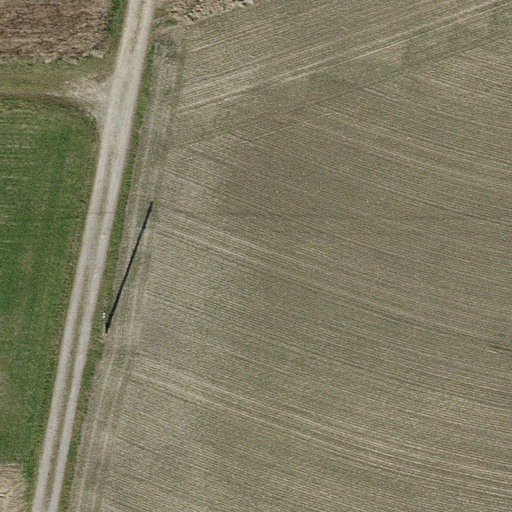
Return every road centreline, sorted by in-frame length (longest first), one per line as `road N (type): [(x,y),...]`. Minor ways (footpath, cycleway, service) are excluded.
road 1 (track): [(54,511),(166,0)]
road 2 (track): [(145,97),(0,101)]
